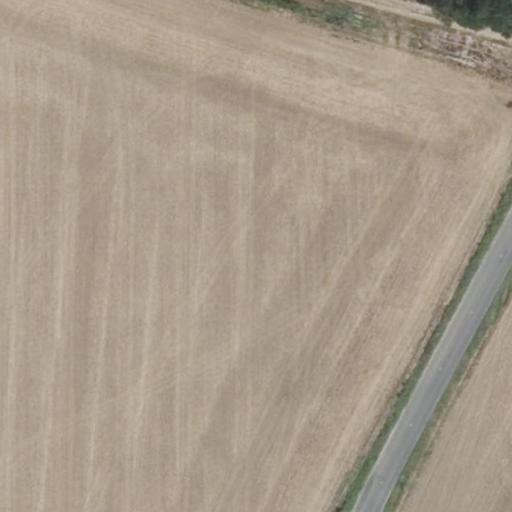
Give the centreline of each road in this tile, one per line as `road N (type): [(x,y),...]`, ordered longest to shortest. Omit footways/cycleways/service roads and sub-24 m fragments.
road 1 (tertiary): [(511,239),(369,511)]
road 2 (track): [(511,44),(362,0)]
